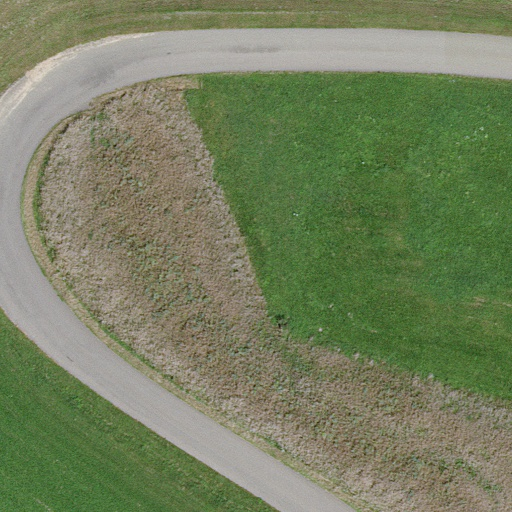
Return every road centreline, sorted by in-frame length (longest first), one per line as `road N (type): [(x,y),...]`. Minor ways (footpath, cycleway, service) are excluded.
road 1 (unclassified): [(511,55),(328,43),(155,47),(70,78),(12,120),(0,155)]
road 2 (unclassified): [(0,243),(13,279),(71,340),(180,421),(326,511)]
